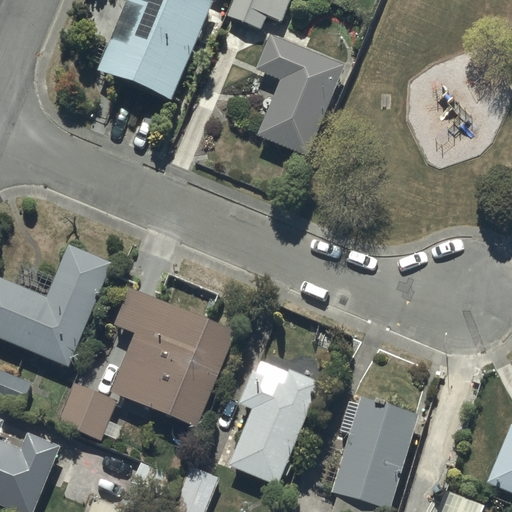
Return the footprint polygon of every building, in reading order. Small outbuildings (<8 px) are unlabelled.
[(127,0),(99,67),(172,99),(214,2),(209,0),(127,0)] [(235,0),(229,16),(262,29),(267,17),(282,23),(291,0),(235,0)] [(308,154),(343,63),(270,34),(257,70),(280,79),(259,136),(308,154)] [(0,274),(0,335),(72,366),(116,262),(71,243),(49,296),(0,274)] [(197,426),(235,329),(130,287),(115,325),(136,333),(113,393),(197,426)] [(252,408),(231,465),(280,484),(319,380),(290,369),(288,374),(262,364),(258,373),(253,371),(241,404),(252,408)] [(0,369),(0,400),(22,410),(33,383),(0,369)] [(76,384),(61,421),(102,440),(104,434),(116,439),(121,426),(109,420),(117,401),(76,384)] [(393,503),(418,415),(386,402),(387,401),(376,397),(375,400),(361,396),(359,403),(351,401),(341,429),(353,433),(333,491),(339,493),(332,511),(369,511),(373,503),(385,507),(393,503)] [(0,504),(20,511),(34,511),(61,445),(29,433),(24,447),(0,437),(0,427),(4,417),(0,415),(0,504)] [(511,425),(510,424),(486,481),(511,492),(511,425)] [(179,477),(166,471),(166,473),(141,461),(133,480),(170,497),(179,477)] [(205,511),(219,477),(191,466),(172,511),(205,511)] [(131,511),(104,500),(103,503),(95,499),(90,511),(131,511)]
